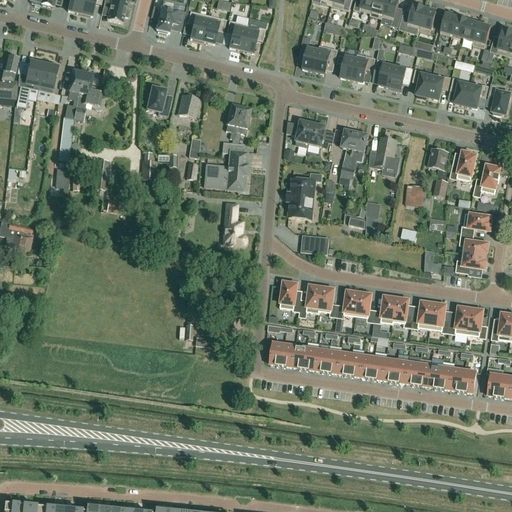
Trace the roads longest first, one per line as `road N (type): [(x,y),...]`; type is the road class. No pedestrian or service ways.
road 1 (primary): [(511,493),(244,455)]
road 2 (residential): [(511,411),(255,372)]
road 3 (residential): [(266,241),(329,273),(511,302)]
road 4 (residential): [(243,509),(28,486),(11,486),(0,497)]
road 5 (primary): [(244,455),(0,415)]
road 6 (primary): [(0,439),(244,455)]
road 7 (residential): [(511,140),(492,143),(282,94)]
road 8 (residential): [(282,94),(270,81),(132,48)]
road 9 (residential): [(282,94),(266,241)]
road 10 (residential): [(132,48),(0,17)]
road 11 (residential): [(266,241),(255,372)]
